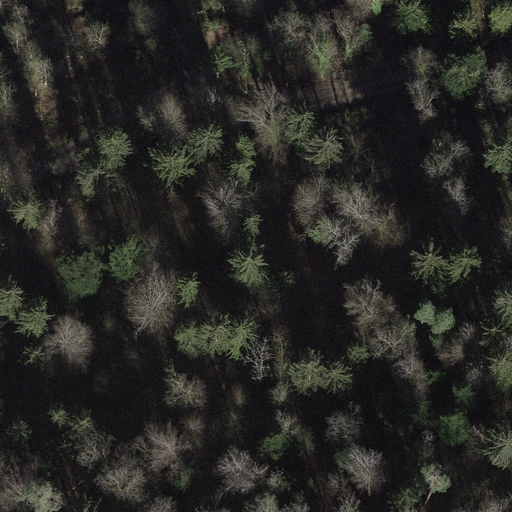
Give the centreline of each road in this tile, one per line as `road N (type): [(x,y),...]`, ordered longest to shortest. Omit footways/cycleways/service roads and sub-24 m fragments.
road 1 (track): [(0,181),(511,55)]
road 2 (track): [(26,177),(113,122),(206,78),(318,0)]
